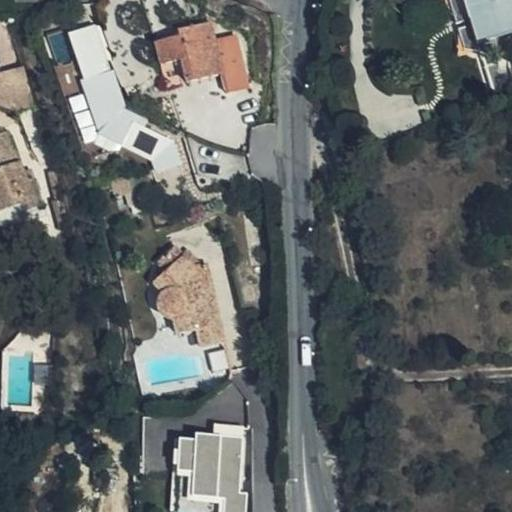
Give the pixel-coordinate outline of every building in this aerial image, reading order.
[(479,18),(486,45),(511,34),(511,3),(511,0),(438,0),(446,37),(477,49),(469,21),(479,18)] [(477,49),(477,48),(486,45),(479,18),(469,21),(477,49)] [(92,68),(117,58),(104,25),(84,33),(80,37),(92,68)] [(224,77),(211,25),(181,34),(182,37),(157,44),(169,87),(187,82),(189,86),(224,77)] [(31,65),(0,71),(0,98),(0,101),(41,103),(31,65)] [(0,210),(6,209),(26,202),(29,211),(49,203),(40,176),(31,179),(14,126),(0,130),(0,210)] [(141,192),(136,176),(114,184),(119,200),(141,192)] [(0,227),(11,224),(6,209),(0,210),(0,227)] [(230,347),(214,264),(204,266),(195,268),(186,258),(178,250),(161,266),(171,278),(162,286),(171,296),(170,297),(170,298),(169,299),(168,301),(168,302),(167,304),(167,306),(167,311),(168,313),(170,318),(173,320),(175,321),(178,323),(180,323),(183,338),(202,333),(206,352),(230,347)] [(191,253),(186,258),(195,268),(204,266),(191,253)] [(264,265),(239,270),(248,314),(273,309),(264,265)] [(171,296),(162,286),(156,291),(167,304),(168,302),(168,301),(169,299),(170,298),(170,297),(171,296)] [(40,416),(15,415),(14,434),(39,436),(40,416)] [(219,511),(248,511),(249,492),(245,492),(247,425),(216,424),(216,434),(197,434),(197,440),(179,440),(177,500),(220,501),(219,511)]
